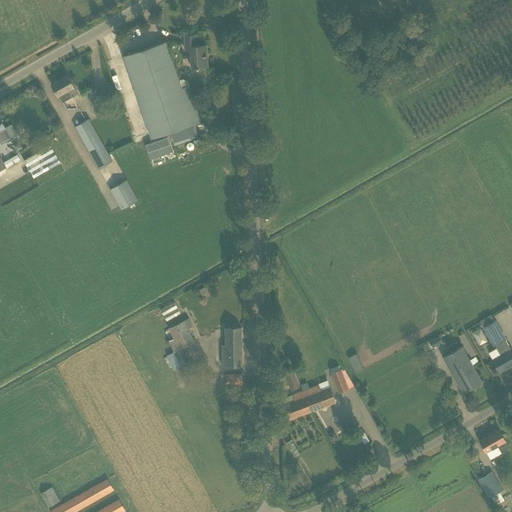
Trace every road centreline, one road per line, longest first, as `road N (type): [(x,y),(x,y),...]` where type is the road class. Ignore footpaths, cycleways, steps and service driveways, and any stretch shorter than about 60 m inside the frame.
road 1 (tertiary): [(268,511),(247,0)]
road 2 (unclassified): [(312,511),(511,398)]
road 3 (unclassified): [(0,94),(161,0)]
